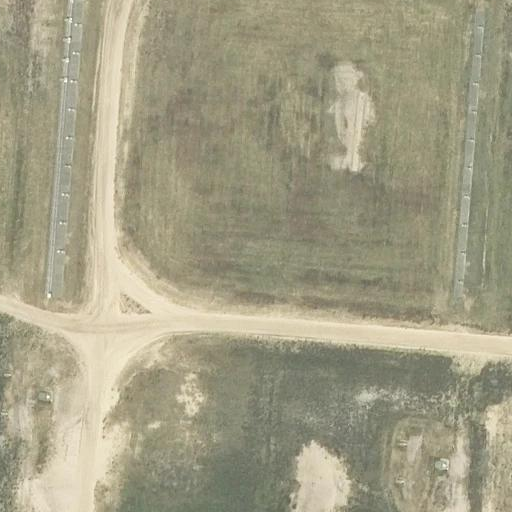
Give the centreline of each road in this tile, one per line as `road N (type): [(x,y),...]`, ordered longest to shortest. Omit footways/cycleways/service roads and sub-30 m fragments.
road 1 (track): [(0,306),(100,328),(238,323),(511,347)]
road 2 (track): [(122,0),(79,511)]
